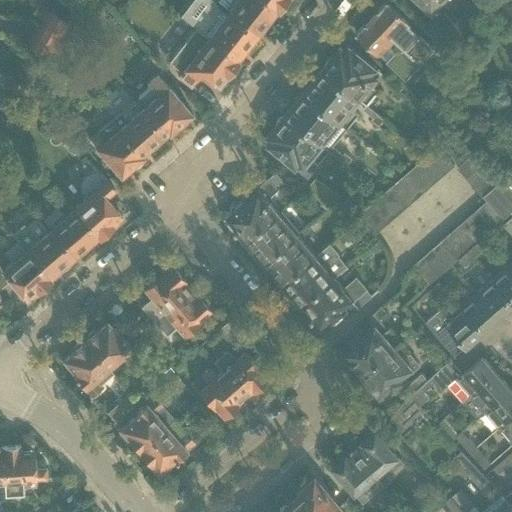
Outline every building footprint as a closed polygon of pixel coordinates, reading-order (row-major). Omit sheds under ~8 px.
[(262,0),(235,0),(227,11),(256,35),(261,29),(262,30),(268,23),(266,22),(275,10),(262,0)] [(262,0),(275,10),(277,11),(285,0),(262,0)] [(386,0),(372,16),(416,58),(420,62),(435,47),(419,32),(420,31),(387,0),(386,0)] [(421,0),(435,12),(445,0),(421,0)] [(195,27),(198,29),(198,27),(210,37),(209,37),(238,61),(239,61),(237,59),(246,48),(247,48),(253,42),(252,41),(255,36),(256,35),(227,11),(226,12),(218,6),(213,5),(211,4),(200,18),(196,15),(190,23),(195,27)] [(36,5),(31,14),(41,20),(43,17),(46,10),(36,5)] [(48,40),(33,31),(25,44),(45,55),(48,50),(54,39),(57,34),(59,35),(65,26),(67,26),(69,22),(47,9),(46,10),(43,17),(54,23),(50,30),(53,32),(48,40)] [(372,16),(356,32),(356,33),(400,75),(416,58),(372,16)] [(457,41),(435,16),(424,27),(446,51),(457,41)] [(37,23),(33,31),(48,40),(53,32),(50,30),(54,23),(43,17),(41,20),(39,24),(37,23)] [(195,27),(168,62),(180,72),(177,75),(190,85),(201,71),(218,85),(238,61),(209,37),(210,37),(198,27),(198,29),(195,27)] [(54,39),(48,50),(57,55),(63,44),(54,39)] [(326,66),(323,69),(361,100),(367,105),(378,91),(373,87),(381,77),(376,73),(378,71),(349,46),(346,50),(342,47),(333,59),(329,59),(325,64),(326,66)] [(30,51),(23,63),(35,70),(42,57),(30,51)] [(149,56),(142,62),(149,70),(157,63),(149,56)] [(323,69),(305,92),(340,121),(348,128),(360,114),(354,109),(361,100),(323,69)] [(145,105),(144,105),(168,132),(169,134),(171,132),(172,134),(182,125),(181,124),(192,114),(156,73),(146,81),(150,86),(138,97),(145,105)] [(37,76),(28,85),(39,96),(48,87),(37,76)] [(392,94),(399,100),(405,94),(388,79),(384,83),(394,92),(392,94)] [(305,92),(287,114),(325,145),(331,149),(334,146),(348,128),(340,121),(305,92)] [(0,93),(0,113),(4,116),(14,102),(0,93)] [(160,139),(164,135),(168,132),(144,105),(141,108),(134,100),(112,119),(142,154),(151,147),(152,148),(161,140),(160,139)] [(367,105),(364,110),(373,117),(370,120),(379,127),(385,120),(367,105)] [(271,132),(268,136),(271,139),(272,140),(271,140),(269,143),(271,145),(284,156),(298,167),(309,176),(316,168),(330,150),(331,149),(325,145),(287,114),(284,117),(281,118),(277,122),(277,125),(271,132)] [(142,154),(112,119),(88,139),(120,176),(132,166),(134,167),(136,167),(138,166),(139,165),(140,164),(141,162),(142,161),(142,160),(141,158),(143,156),(142,154)] [(439,145),(429,154),(445,172),(455,164),(439,145)] [(331,149),(330,150),(341,159),(347,165),(348,164),(353,159),(346,153),(344,154),(334,146),(331,149)] [(429,154),(420,162),(435,180),(445,172),(429,154)] [(467,178),(484,163),(474,154),(458,168),(467,178)] [(420,162),(410,170),(426,189),(435,180),(420,162)] [(493,171),(484,163),(467,178),(475,187),(493,171)] [(84,197),(73,207),(74,209),(97,236),(99,237),(123,216),(105,196),(114,188),(106,178),(105,179),(95,167),(90,172),(87,173),(84,175),(82,177),(81,180),(80,181),(79,184),(79,185),(79,186),(79,188),(80,189),(81,192),(82,194),(84,197)] [(410,170),(400,179),(416,197),(426,189),(410,170)] [(493,171),(475,187),(483,196),(502,180),(493,171)] [(245,239),(246,241),(279,212),(268,199),(271,196),(272,197),(279,190),(269,178),(256,189),(259,192),(250,200),(247,197),(234,208),(237,211),(228,219),(235,227),(237,231),(237,235),(241,239),(245,239)] [(310,187),(319,197),(330,188),(317,178),(310,187)] [(400,179),(391,187),(407,205),(416,197),(400,179)] [(511,212),(511,189),(502,180),(483,196),(487,201),(503,220),(511,212)] [(391,187),(381,195),(397,214),(407,205),(391,187)] [(330,188),(319,197),(329,208),(341,196),(330,188)] [(381,195),(372,204),(387,222),(397,214),(381,195)] [(487,201),(478,210),(494,228),(503,220),(487,201)] [(387,222),(372,204),(362,212),(378,230),(387,222)] [(58,206),(43,219),(50,227),(47,229),(58,242),(61,239),(62,240),(75,255),(78,252),(80,254),(81,254),(82,253),(83,253),(84,253),(84,252),(85,252),(85,251),(86,251),(87,250),(87,249),(88,248),(88,247),(88,246),(87,245),(97,236),(74,209),(73,207),(65,214),(58,206)] [(478,210),(468,218),(484,236),(494,228),(478,210)] [(246,241),(265,263),(298,235),(298,234),(279,212),(246,241)] [(468,218),(458,226),(475,245),(484,236),(468,218)] [(511,235),(511,262),(509,265),(511,268),(511,218),(503,225),(511,235)] [(23,224),(13,233),(19,240),(50,277),(60,268),(61,269),(62,269),(63,269),(64,269),(65,269),(65,268),(66,268),(67,267),(68,266),(69,265),(69,264),(70,263),(70,262),(69,261),(72,258),(75,255),(62,240),(61,239),(58,242),(47,229),(41,222),(34,219),(26,227),(23,224)] [(458,226),(449,235),(465,253),(475,245),(458,226)] [(265,263),(284,285),(316,257),(316,256),(317,255),(298,234),(298,235),(265,263)] [(449,235),(439,243),(455,262),(465,253),(449,235)] [(0,289),(11,281),(27,300),(51,278),(50,277),(19,240),(5,252),(11,260),(1,269),(0,266),(0,289)] [(475,245),(468,251),(474,257),(483,249),(477,242),(475,245)] [(439,243),(430,251),(446,270),(455,262),(439,243)] [(284,285),(301,305),(335,278),(336,277),(348,266),(339,256),(340,255),(330,244),(317,255),(316,256),(316,257),(284,285)] [(430,251),(420,260),(436,278),(446,270),(430,251)] [(465,253),(459,259),(464,265),(474,257),(468,251),(465,253)] [(420,260),(414,265),(430,284),(436,278),(420,260)] [(144,305),(141,308),(152,322),(156,318),(163,312),(189,290),(182,283),(185,280),(172,265),(164,273),(163,271),(143,288),(152,298),(144,305)] [(511,268),(509,265),(493,279),(511,301),(511,268)] [(335,278),(301,305),(302,306),(302,310),(306,315),(310,315),(313,318),(314,317),(321,326),(330,318),(333,321),(345,310),(342,307),(351,300),(359,307),(371,296),(366,290),(367,289),(356,277),(344,287),(336,277),(335,278)] [(511,301),(493,279),(477,294),(499,320),(511,308),(511,301)] [(440,283),(430,291),(435,297),(445,289),(440,283)] [(156,318),(152,322),(165,337),(176,327),(183,336),(188,331),(203,318),(202,317),(211,310),(198,295),(195,297),(189,290),(163,312),(156,318)] [(477,294),(460,308),(483,334),(499,320),(477,294)] [(483,334),(460,308),(453,299),(425,323),(442,342),(453,333),(466,348),(483,334)] [(353,345),(344,353),(353,364),(353,368),(357,373),(361,373),(363,375),(396,346),(403,341),(400,337),(391,327),(387,330),(380,323),(383,321),(381,319),(388,313),(382,307),(368,319),(375,327),(366,335),(363,332),(358,337),(351,343),(353,345)] [(133,319),(124,327),(133,338),(142,330),(133,319)] [(88,338),(85,340),(108,367),(121,356),(128,365),(139,355),(122,336),(121,337),(107,321),(97,330),(93,331),(88,335),(88,338)] [(143,332),(133,340),(141,350),(151,342),(143,332)] [(108,367),(85,340),(82,342),(79,342),(74,346),(74,349),(63,359),(76,375),(75,376),(92,395),(102,386),(95,378),(108,367)] [(396,346),(363,375),(382,397),(391,389),(393,392),(406,381),(404,378),(415,368),(417,370),(422,365),(411,353),(406,358),(396,346)] [(227,350),(213,362),(214,363),(221,372),(242,396),(250,390),(252,393),(267,380),(264,376),(271,369),(266,363),(260,357),(254,362),(245,351),(235,360),(227,350)] [(449,385),(463,402),(470,395),(496,373),(482,356),(463,372),(453,360),(451,361),(451,360),(432,377),(444,390),(449,385)] [(207,382),(197,391),(201,396),(214,411),(215,410),(223,418),(238,405),(235,403),(242,396),(221,372),(217,375),(210,367),(201,375),(207,382)] [(478,404),(470,411),(477,419),(485,412),(511,389),(496,373),(470,395),(478,404)] [(163,385),(168,391),(181,379),(177,374),(163,385)] [(421,374),(409,386),(414,392),(419,387),(427,380),(421,374)] [(414,392),(410,395),(411,396),(419,405),(428,397),(419,387),(414,392)] [(485,412),(499,429),(511,417),(511,390),(511,389),(485,412)] [(129,393),(107,412),(115,421),(137,403),(129,393)] [(137,448),(139,450),(175,419),(164,407),(154,395),(135,412),(136,414),(120,428),(129,439),(127,440),(135,449),(137,448)] [(411,396),(394,415),(405,427),(424,410),(419,405),(411,396)] [(511,417),(499,429),(511,443),(511,417)] [(444,418),(437,424),(452,441),(459,435),(444,418)] [(175,419),(139,450),(141,452),(139,454),(147,463),(149,461),(158,472),(174,458),(175,460),(195,443),(175,419)] [(365,441),(355,449),(386,485),(394,478),(393,477),(406,466),(376,431),(374,433),(373,432),(372,432),(370,433),(369,434),(368,435),(367,436),(366,437),(366,438),(365,440),(365,441)] [(462,444),(471,454),(478,448),(469,438),(462,444)] [(21,445),(2,446),(5,495),(24,494),(23,486),(36,485),(35,480),(48,479),(47,468),(35,469),(34,451),(21,452),(21,445)] [(478,448),(471,454),(480,464),(486,458),(478,448)] [(336,466),(334,468),(347,483),(363,502),(377,491),(378,492),(386,485),(355,449),(345,458),(344,458),(343,458),(342,458),(341,459),(340,459),(339,460),(338,461),(337,462),(337,463),(336,464),(336,465),(336,466)] [(456,460),(481,487),(489,480),(463,453),(456,460)] [(511,454),(510,453),(503,459),(509,466),(511,463),(511,454)] [(503,459),(493,468),(499,475),(509,466),(503,459)] [(308,489),(298,498),(310,511),(339,511),(342,509),(317,481),(316,482),(313,482),(308,486),(308,489)] [(450,495),(449,496),(463,511),(511,511),(511,503),(506,498),(505,497),(497,504),(492,509),(494,511),(493,511),(481,511),(461,488),(452,496),(450,495)] [(280,511),(310,511),(298,498),(289,505),(286,505),(281,509),(280,511)]
